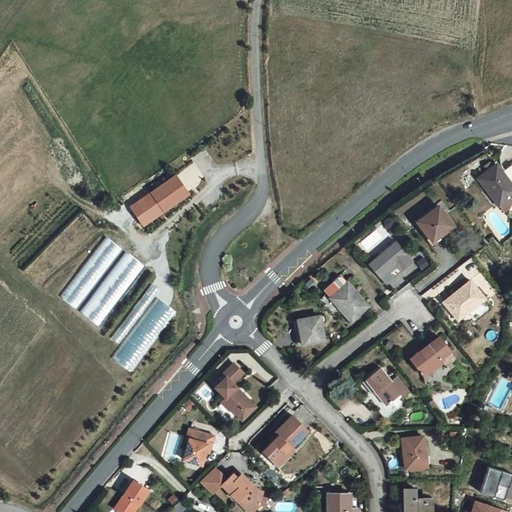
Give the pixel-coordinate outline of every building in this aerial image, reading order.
[(506,159),(488,172),(507,199),(511,195),(511,166),(511,167),(506,159)] [(163,213),(189,195),(174,173),(148,192),(163,213)] [(447,200),(425,216),(440,235),(452,225),(461,218),(447,200)] [(76,309),(121,248),(105,236),(60,297),(76,309)] [(409,268),(422,258),(430,268),(441,259),(430,246),(418,255),(404,237),(378,259),(389,273),(403,261),(409,268)] [(99,327),(144,265),(124,251),(79,312),(99,327)] [(360,315),(374,300),(352,278),(345,271),(337,279),(344,286),(339,292),(360,315)] [(477,274),(459,289),(462,292),(469,302),(473,307),(491,292),(477,274)] [(308,290),(316,285),(311,277),(303,282),(308,290)] [(119,344),(160,290),(152,284),(111,338),(119,344)] [(469,302),(462,292),(457,297),(464,306),(469,302)] [(322,309),(302,314),(308,339),(328,334),(322,309)] [(447,332),(419,355),(434,372),(451,358),(449,355),(460,346),(447,332)] [(254,398),(241,386),(246,382),(240,376),(247,369),(237,360),(227,371),(228,373),(220,382),(227,390),(223,393),(235,405),(237,403),(249,415),(263,400),(258,394),(254,398)] [(384,393),(387,390),(397,401),(402,397),(411,389),(401,378),(391,365),(373,380),(384,393)] [(408,373),(401,378),(411,389),(414,393),(420,388),(408,373)] [(258,394),(246,382),(241,386),(254,398),(258,394)] [(193,394),(187,400),(192,404),(198,398),(193,394)] [(397,401),(390,407),(398,416),(410,406),(402,397),(397,401)] [(284,430),(266,448),(279,460),(313,426),(296,410),(280,426),(284,430)] [(192,436),(196,437),(190,456),(207,460),(212,440),(217,441),(219,432),(194,426),(192,436)] [(433,436),(411,437),(412,468),(433,467),(433,436)] [(260,482),(248,471),(244,475),(239,470),(235,476),(220,462),(205,478),(220,491),(229,481),(253,504),(257,498),(269,501),(271,491),(263,489),(258,485),(260,482)] [(511,475),(511,474),(484,466),(478,492),(506,500),(511,475)] [(130,494),(121,507),(128,511),(136,511),(153,487),(137,477),(128,493),(130,494)] [(405,499),(410,499),(409,511),(433,511),(433,498),(419,499),(420,488),(405,488),(405,499)] [(178,492),(174,496),(179,502),(183,497),(178,492)] [(188,496),(184,499),(189,506),(193,502),(188,496)] [(353,511),(354,496),(333,496),(333,511),(353,511)] [(184,499),(176,506),(180,511),(181,511),(189,506),(184,499)] [(497,511),(498,508),(473,501),(468,511),(497,511)]
